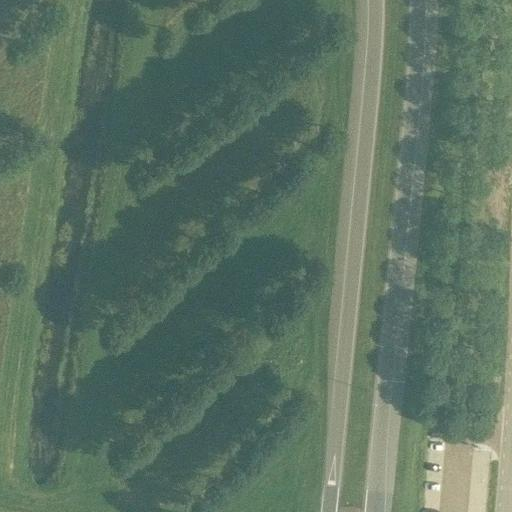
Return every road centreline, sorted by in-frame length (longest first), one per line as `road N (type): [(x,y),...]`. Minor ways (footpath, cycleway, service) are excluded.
road 1 (motorway): [(376,0),(327,511)]
road 2 (motorway): [(371,511),(417,0)]
